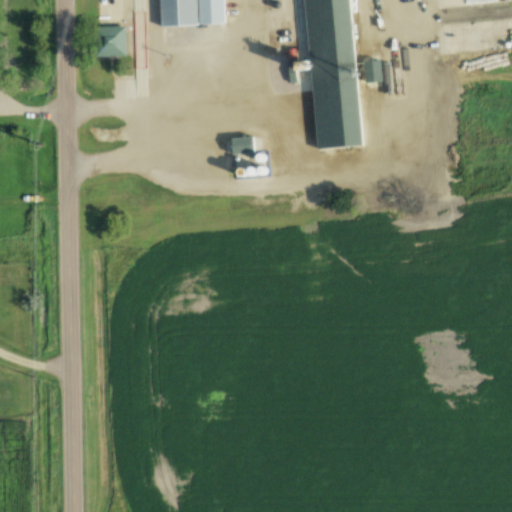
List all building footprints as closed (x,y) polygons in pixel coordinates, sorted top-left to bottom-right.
[(161,25),(160,0),(197,0),(198,24),(161,25)] [(299,0),(309,150),(360,147),(350,0),(299,0)] [(120,58),(120,28),(88,28),(88,58),(120,58)] [(381,82),(380,61),(358,62),(359,84),(381,82)] [(253,154),(253,138),(224,138),(224,154),(253,154)]
